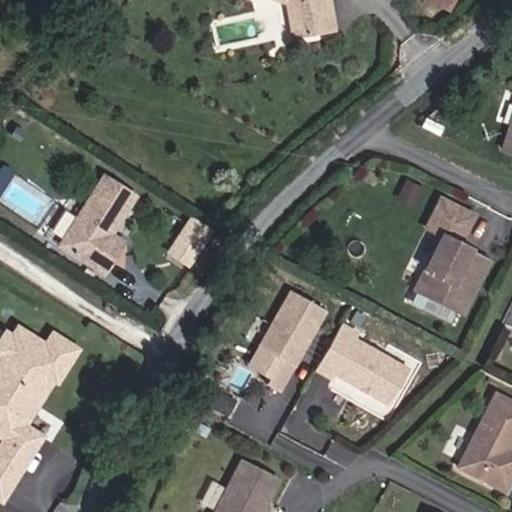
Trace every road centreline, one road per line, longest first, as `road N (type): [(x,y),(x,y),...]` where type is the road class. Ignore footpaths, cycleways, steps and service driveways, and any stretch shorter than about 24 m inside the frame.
road 1 (unclassified): [(91,511),(167,350),(299,180),(511,18)]
road 2 (residential): [(472,511),(382,463),(308,496)]
